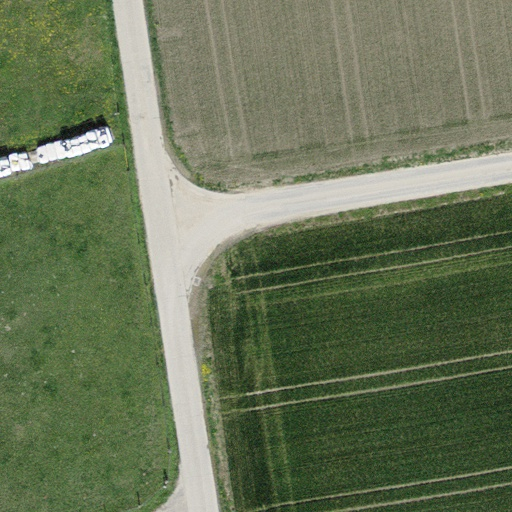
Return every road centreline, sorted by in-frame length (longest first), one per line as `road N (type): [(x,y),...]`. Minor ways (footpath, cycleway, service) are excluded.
road 1 (residential): [(204,511),(128,0)]
road 2 (track): [(511,167),(163,229)]
